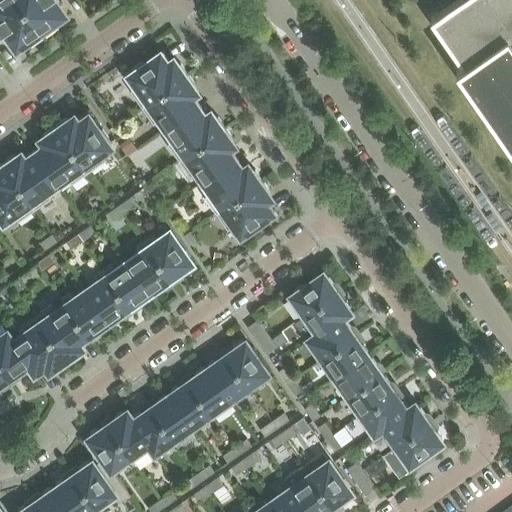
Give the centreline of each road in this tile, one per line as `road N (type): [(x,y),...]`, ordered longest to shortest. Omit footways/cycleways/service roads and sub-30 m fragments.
road 1 (residential): [(0,466),(46,441),(73,403),(338,217)]
road 2 (residential): [(511,346),(272,0)]
road 3 (residential): [(405,511),(481,459),(489,440),(338,217)]
road 4 (residential): [(338,217),(186,0)]
road 5 (residential): [(0,113),(163,0)]
